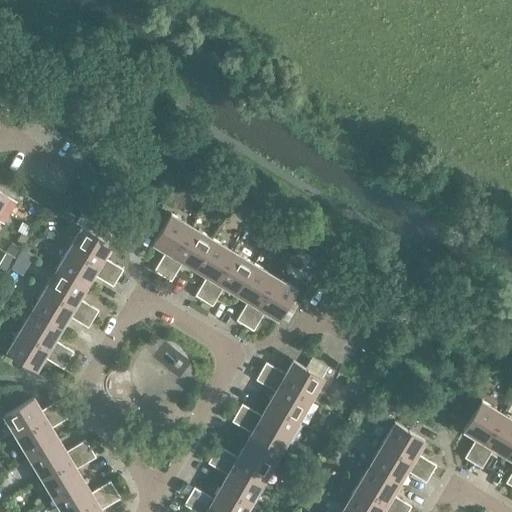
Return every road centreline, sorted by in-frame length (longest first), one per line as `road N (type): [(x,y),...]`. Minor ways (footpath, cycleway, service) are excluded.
road 1 (residential): [(157,496),(234,355),(141,299),(88,387)]
road 2 (residential): [(88,387),(157,496)]
